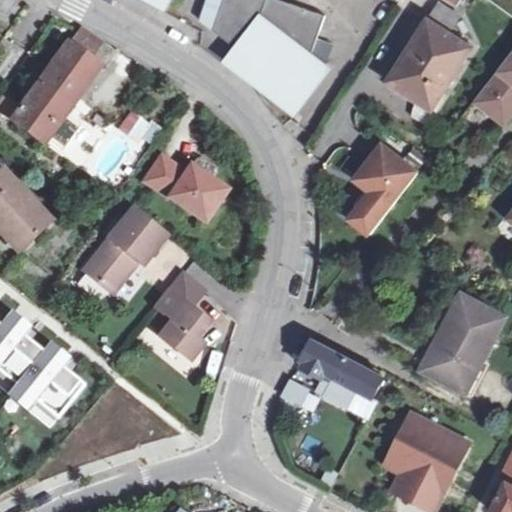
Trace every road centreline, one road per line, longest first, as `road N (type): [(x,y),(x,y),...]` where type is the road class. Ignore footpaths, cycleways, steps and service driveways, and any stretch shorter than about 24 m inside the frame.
road 1 (residential): [(239,458),(233,424),(282,262),(278,172),(253,124),(224,92),(72,0)]
road 2 (residential): [(239,458),(65,511)]
